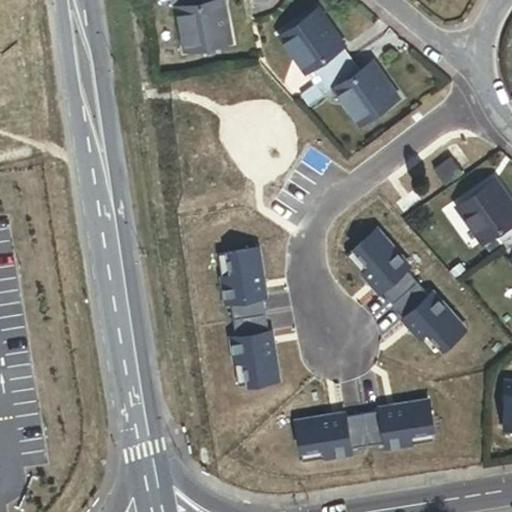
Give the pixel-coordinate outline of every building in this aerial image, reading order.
[(178,8),(176,0),(170,0),(173,9),(178,8)] [(208,49),(209,55),(216,54),(214,48),(231,45),(223,0),(176,0),(178,8),(186,53),(208,49)] [(320,12),(282,38),(317,87),(354,61),(320,12)] [(354,61),(317,87),(303,97),(312,109),(337,91),(363,127),(399,101),(373,65),(362,72),(354,61)] [(428,161),(435,171),(452,160),(463,176),(473,169),(455,142),(428,161)] [(452,160),(435,171),(447,187),(463,176),(452,160)] [(496,238),(504,250),(511,244),(511,205),(496,183),(458,210),(484,246),(496,238)]
